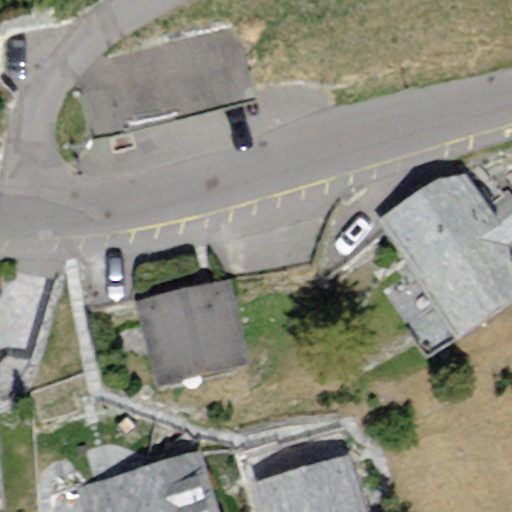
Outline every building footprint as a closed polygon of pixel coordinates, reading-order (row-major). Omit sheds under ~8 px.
[(96,71),(77,95),(85,138),(236,104),(222,42),(96,71)] [(484,197),(382,266),(420,341),(507,286),(486,252),(506,235),(484,197)] [(195,294),(112,306),(122,382),(206,371),(195,294)] [(149,511),(138,469),(54,491),(59,511),(149,511)] [(317,511),(309,472),(234,487),(238,511),(317,511)]
